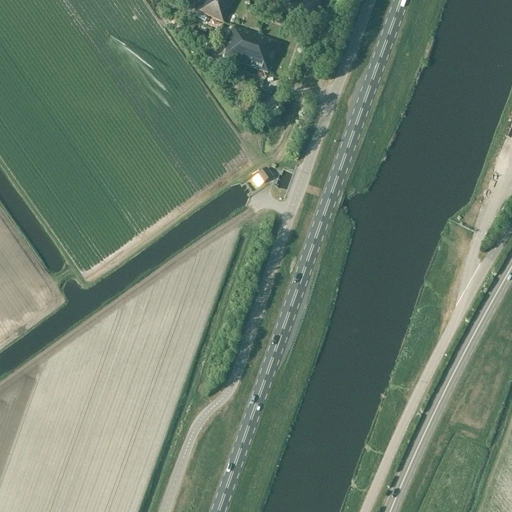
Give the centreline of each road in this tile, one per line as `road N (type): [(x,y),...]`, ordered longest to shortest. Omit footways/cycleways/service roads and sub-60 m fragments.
road 1 (unclassified): [(370,0),(233,381),(193,430),(163,511)]
road 2 (primary): [(218,511),(401,0)]
road 3 (unclassified): [(511,221),(415,398),(365,511)]
road 4 (primary): [(390,511),(511,267)]
road 5 (unknown): [(465,302),(488,212),(511,171)]
